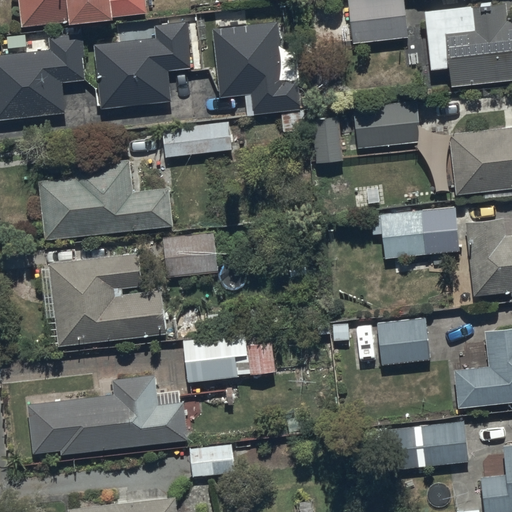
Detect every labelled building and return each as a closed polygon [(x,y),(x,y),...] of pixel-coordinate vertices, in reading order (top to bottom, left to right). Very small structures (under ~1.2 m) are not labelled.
[(18,0),(21,26),(68,21),(69,25),(112,21),(112,17),(148,14),(146,0),(18,0)] [(327,0),(326,0),(309,1),(312,38),(298,39),(299,52),(313,51),(312,43),(331,41),(327,0)] [(404,0),(347,0),(351,38),(407,33),(404,0)] [(505,0),(441,0),(422,2),(427,65),(448,63),(449,78),(511,73),(511,10),(506,11),(505,0)] [(154,38),(92,45),(99,109),(171,102),(168,71),(191,69),(186,20),(153,23),(154,38)] [(213,29),(220,98),(252,94),(255,114),(302,109),(298,73),(286,74),(280,21),(213,29)] [(49,50),(0,55),(0,119),(64,114),(61,81),(84,78),(80,34),(48,37),(49,50)] [(415,92),(351,99),(356,144),(420,136),(415,92)] [(338,108),(310,111),(315,156),(343,153),(338,108)] [(229,119),(162,126),(166,157),(232,150),(229,119)] [(511,120),(448,127),(454,187),(511,180),(511,120)] [(74,178),(39,182),(44,240),(173,228),(169,188),(132,192),(130,163),(73,169),(74,178)] [(454,202),(370,211),(372,231),(382,230),(384,251),(458,244),(454,202)] [(503,213),(465,217),(473,290),(511,286),(511,217),(503,219),(503,213)] [(213,231),(163,237),(168,278),(218,272),(213,231)] [(138,255),(48,265),(57,346),(166,334),(162,291),(121,295),(120,289),(141,287),(138,255)] [(424,312),(376,318),(381,359),(429,353),(424,312)] [(487,357),(448,362),(449,381),(455,380),(457,400),(511,394),(511,321),(483,324),(487,357)] [(246,346),(244,333),(182,340),(188,383),(275,372),(271,343),(246,346)] [(114,392),(29,402),(34,452),(60,450),(61,455),(187,440),(183,403),(180,404),(179,393),(157,396),(155,375),(113,379),(114,392)] [(467,457),(463,417),(388,424),(392,464),(467,457)] [(511,506),(511,436),(503,437),(506,466),(479,469),(483,509),(511,506)] [(231,445),(190,449),(193,477),(233,473),(231,445)] [(176,511),(175,498),(68,509),(68,511),(176,511)]
